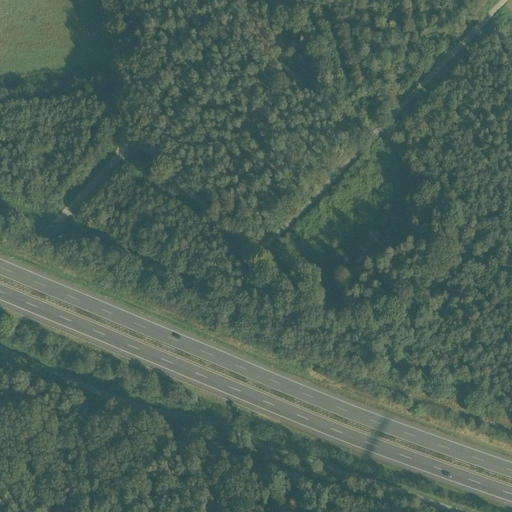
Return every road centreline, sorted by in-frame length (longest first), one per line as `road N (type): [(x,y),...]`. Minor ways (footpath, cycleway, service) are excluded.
road 1 (motorway): [(511,470),(0,270)]
road 2 (motorway): [(0,296),(195,378),(511,491)]
road 3 (track): [(505,0),(253,259),(166,167),(130,143)]
road 4 (track): [(458,511),(131,404)]
road 5 (track): [(0,284),(130,143),(104,0)]
road 6 (track): [(511,418),(363,367)]
road 7 (track): [(131,404),(0,349)]
road 8 (track): [(83,511),(129,484),(131,404)]
